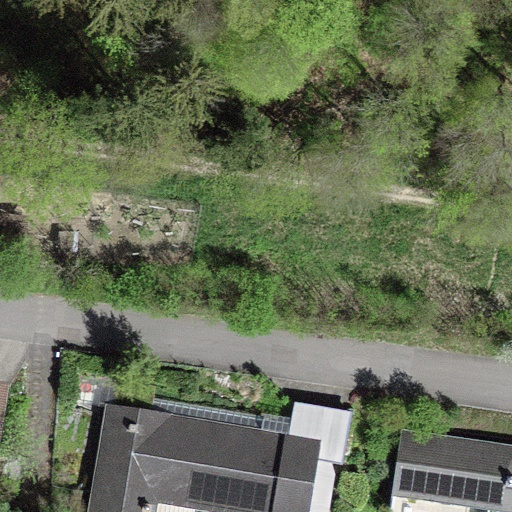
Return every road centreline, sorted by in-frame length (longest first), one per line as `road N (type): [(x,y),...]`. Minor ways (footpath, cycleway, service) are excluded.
road 1 (residential): [(0,314),(511,387)]
road 2 (track): [(0,139),(511,205)]
